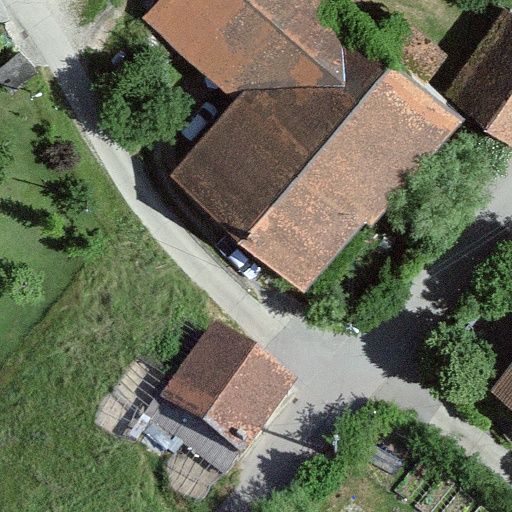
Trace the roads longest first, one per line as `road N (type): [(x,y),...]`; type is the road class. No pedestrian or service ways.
road 1 (residential): [(511,217),(362,380)]
road 2 (unclassified): [(362,380),(241,511)]
